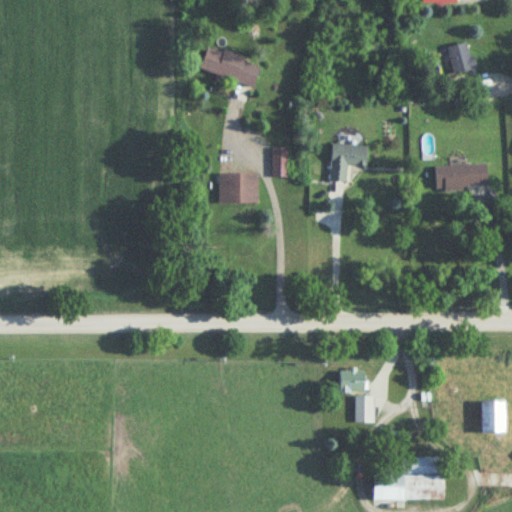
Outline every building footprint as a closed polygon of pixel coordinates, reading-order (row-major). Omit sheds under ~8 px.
[(453,76),(474,71),(467,43),(446,49),(453,76)] [(252,88),(260,65),(204,48),(197,71),(252,88)] [(346,166),(365,166),(366,147),(331,146),(329,182),(346,183),(346,166)] [(277,154),(273,154),(273,178),(284,178),(284,150),(277,150),(277,154)] [(485,165),(433,168),(434,191),(486,188),(485,165)] [(218,175),(218,204),(257,204),(257,175),(218,175)] [(339,392),(365,392),(365,371),(339,371),(339,392)] [(354,425),(375,425),(374,397),(354,397),(354,425)] [(480,435),(504,435),(504,402),(480,402),(480,435)] [(444,502),(444,460),(395,460),(395,475),(372,475),(372,502),(444,502)]
